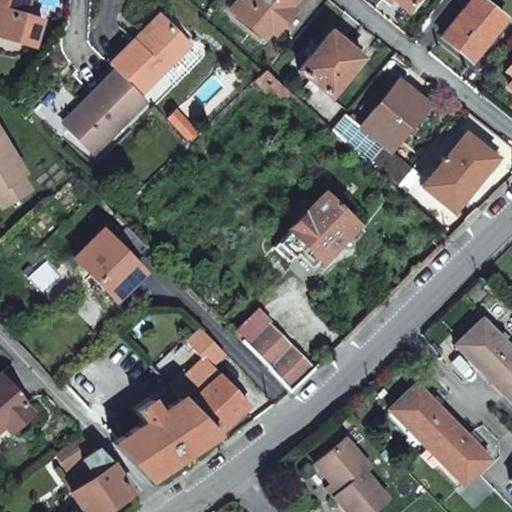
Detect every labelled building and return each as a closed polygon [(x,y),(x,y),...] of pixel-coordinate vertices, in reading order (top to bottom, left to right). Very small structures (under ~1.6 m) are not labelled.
[(0,0),(0,35),(17,40),(30,44),(38,30),(41,19),(24,14),(27,0),(0,0)] [(244,0),(233,14),(263,39),(269,30),(289,7),(294,0),(244,0)] [(392,0),(406,11),(414,0),(392,0)] [(479,0),(469,0),(439,37),(469,61),(487,40),(504,19),(479,0)] [(289,7),(269,30),(274,34),(294,10),(289,7)] [(138,42),(162,17),(158,13),(133,38),(138,42)] [(114,68),(140,93),(188,44),(162,17),(138,42),(133,38),(109,63),(114,68)] [(328,32),(297,70),(313,83),(345,44),(337,38),(328,32)] [(330,97),(361,57),(353,51),(345,44),(313,83),(330,97)] [(67,125),(94,152),(146,98),(140,93),(114,68),(83,100),(89,103),(67,125)] [(266,71),(257,81),(266,93),(271,88),(283,100),(291,93),(266,71)] [(389,148),(426,105),(396,80),(359,123),(344,111),(329,130),(392,189),(411,166),(389,148)] [(67,125),(89,103),(83,100),(62,122),(67,125)] [(462,133),(420,187),(448,209),(459,194),(463,197),(478,177),(494,158),(462,133)] [(0,205),(1,207),(26,190),(18,176),(22,174),(0,139),(0,205)] [(302,245),(319,262),(354,225),(321,193),(310,204),(297,219),(286,230),(287,231),(271,247),(287,261),(302,245)] [(459,194),(448,209),(452,212),(463,197),(459,194)] [(297,219),(310,204),(303,198),(290,212),(297,219)] [(125,227),(110,240),(130,261),(145,246),(125,227)] [(99,230),(71,258),(114,300),(128,286),(142,272),(130,261),(110,240),(99,230)] [(511,352),(479,318),(452,345),(477,370),(489,383),(511,360),(511,352)] [(312,370),(267,325),(245,347),(266,368),(289,393),(312,370)] [(247,406),(217,375),(208,366),(221,354),(198,330),(184,344),(201,360),(184,378),(181,375),(169,387),(179,397),(187,405),(216,435),(232,420),(247,406)] [(511,360),(489,383),(500,394),(511,406),(511,360)] [(0,377),(0,422),(1,422),(8,432),(30,414),(17,398),(0,377)] [(413,383),(386,409),(423,447),(450,421),(435,405),(424,394),(413,383)] [(182,458),(216,435),(187,405),(179,397),(169,387),(168,385),(132,410),(141,423),(111,443),(148,482),(182,458)] [(450,421),(423,447),(461,485),(487,459),(450,421)] [(69,492),(69,493),(81,511),(102,511),(109,508),(130,493),(111,464),(96,449),(89,453),(78,437),(59,449),(48,459),(69,492)] [(331,497),(343,511),(369,511),(385,498),(363,471),(368,467),(343,437),(312,464),(335,492),(331,497)]
